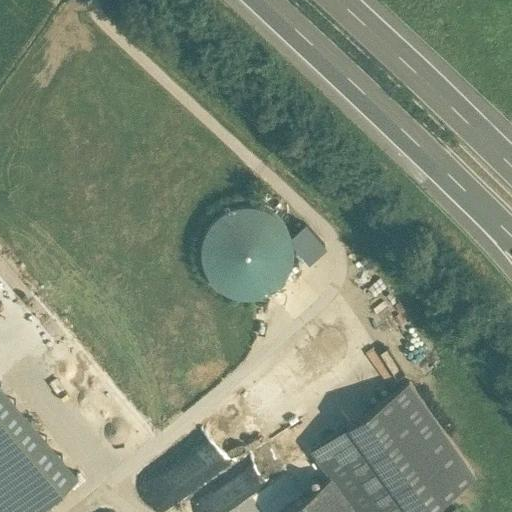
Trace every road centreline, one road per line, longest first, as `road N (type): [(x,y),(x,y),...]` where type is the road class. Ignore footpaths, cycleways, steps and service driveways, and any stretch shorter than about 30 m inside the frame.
road 1 (track): [(93,0),(346,243),(347,265),(316,321),(84,511)]
road 2 (motorway): [(258,0),(511,244)]
road 3 (motorway): [(511,164),(337,0)]
